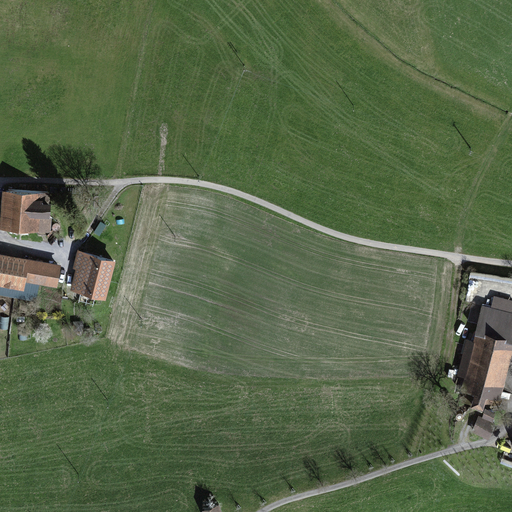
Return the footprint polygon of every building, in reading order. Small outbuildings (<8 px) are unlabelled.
[(36,191),(9,189),(6,225),(33,227),(34,212),(48,213),(49,204),(35,203),(36,191)] [(84,274),(107,280),(113,260),(79,252),(75,266),(86,269),(84,274)] [(58,266),(0,255),(0,281),(24,286),(24,283),(35,285),(36,280),(55,283),(58,266)] [(107,280),(84,274),(83,279),(76,277),(73,287),(104,295),(107,280)] [(511,313),(482,306),(476,331),(481,332),(467,389),(476,392),(473,404),(482,406),(485,394),(494,396),(509,339),(511,339),(511,313)] [(494,423),(479,416),(473,429),(488,436),(494,423)]
